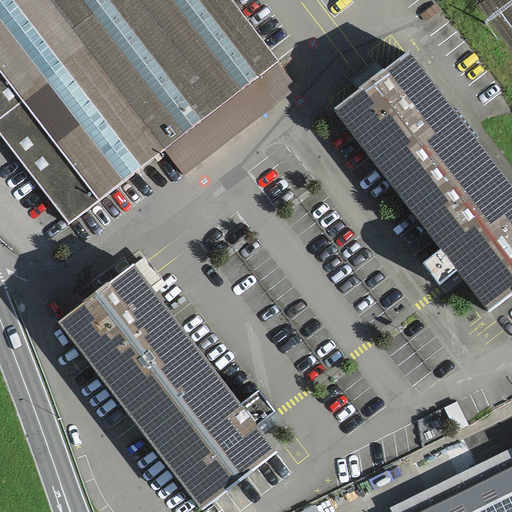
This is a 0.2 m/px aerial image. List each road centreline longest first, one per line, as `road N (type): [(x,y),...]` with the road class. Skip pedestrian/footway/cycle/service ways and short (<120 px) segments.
road 1 (residential): [(37,284),(55,280),(392,19),(378,0)]
road 2 (primary): [(72,511),(0,319)]
